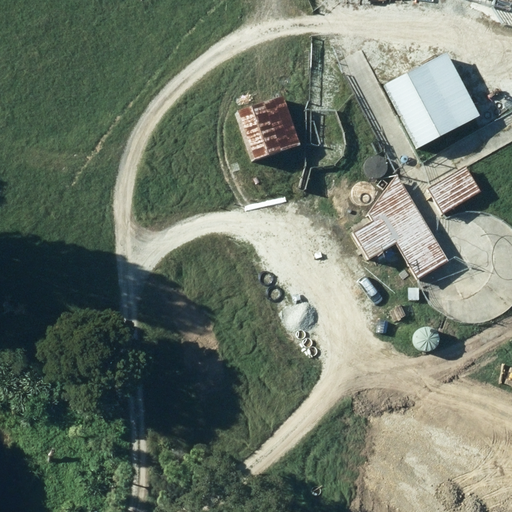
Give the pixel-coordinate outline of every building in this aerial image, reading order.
[(445,55),(381,89),(414,153),(478,120),(445,55)] [(280,98),(234,114),(253,165),(298,149),(280,98)] [(391,163),(369,153),(347,199),(369,209),(391,163)] [(479,196),(464,169),(424,192),(439,219),(479,196)] [(371,223),(349,237),(366,264),(392,248),(414,283),(446,263),(400,191),(365,213),(371,223)]
